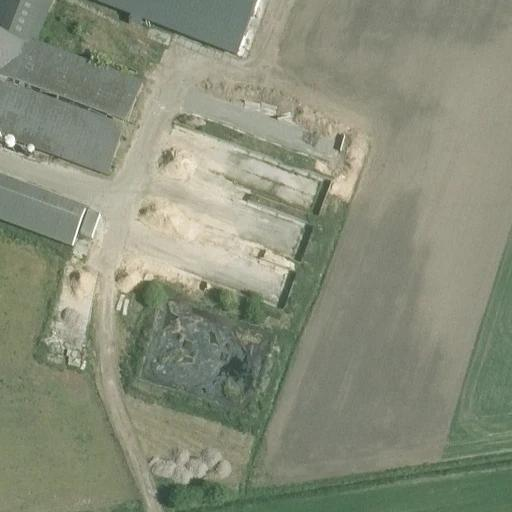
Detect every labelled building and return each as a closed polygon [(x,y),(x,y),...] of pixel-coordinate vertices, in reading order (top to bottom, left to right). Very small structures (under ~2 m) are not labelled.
[(37,45),(54,1),(51,0),(0,0),(0,137),(108,177),(142,85),(37,45)] [(259,0),(88,0),(237,57),(259,0)] [(261,120),(252,137),(270,146),(279,130),(261,120)] [(0,222),(72,250),(86,212),(0,179),(0,222)] [(138,301),(121,299),(119,316),(137,318),(138,301)]
